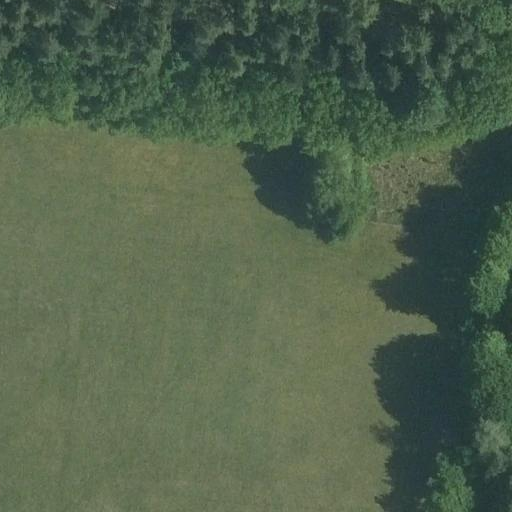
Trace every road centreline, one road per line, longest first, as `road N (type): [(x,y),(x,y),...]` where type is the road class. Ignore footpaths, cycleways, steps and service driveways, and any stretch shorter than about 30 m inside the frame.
road 1 (track): [(434,511),(502,171),(486,82),(501,0)]
road 2 (track): [(0,72),(488,108)]
